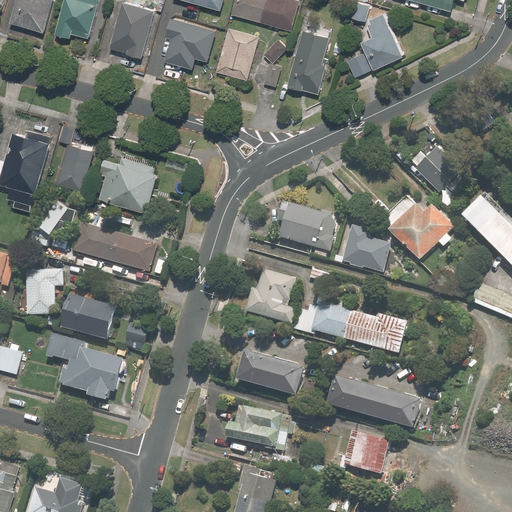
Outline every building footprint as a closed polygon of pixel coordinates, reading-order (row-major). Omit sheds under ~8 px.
[(22,0),(17,21),(51,30),(58,0),(22,0)] [(103,0),(68,0),(60,31),(77,36),(78,32),(94,36),(103,0)] [(162,6),(139,0),(128,0),(117,45),(149,54),(162,6)] [(305,0),(240,0),(237,14),(297,30),(305,0)] [(360,0),(357,15),(372,19),(376,0),(360,0)] [(429,0),(458,8),(460,0),(429,0)] [(351,58),(359,75),(411,52),(392,10),(372,19),(379,35),(368,40),(372,49),(351,58)] [(217,26),(176,16),(165,60),(206,70),(217,26)] [(265,32),(233,23),(220,70),(252,79),(265,32)] [(337,33),(309,25),(293,83),(326,92),(335,61),(329,59),(337,33)] [(292,45),(283,36),(268,52),(277,60),(292,45)] [(285,63),(273,60),(268,81),(279,84),(285,63)] [(63,139),(72,141),(61,182),(88,189),(99,147),(77,141),(80,126),(67,123),(63,139)] [(21,128),(12,160),(0,156),(0,178),(6,180),(16,183),(12,195),(19,197),(17,206),(37,212),(59,139),(21,128)] [(420,168),(419,170),(441,193),(449,186),(455,192),(469,179),(440,150),(429,160),(423,154),(415,162),(420,168)] [(126,160),(109,155),(105,171),(111,173),(104,198),(153,210),(163,171),(157,170),(160,162),(128,154),(126,160)] [(428,215),(409,197),(386,219),(397,230),(394,232),(421,261),(441,242),(445,246),(452,239),(447,234),(455,227),(435,208),(428,215)] [(87,214),(68,200),(49,225),(61,234),(65,229),(70,232),(78,222),(80,223),(87,214)] [(343,215),(288,200),(283,219),(290,221),(286,235),(334,248),(343,215)] [(468,217),(511,262),(511,228),(485,200),(468,217)] [(162,244),(86,221),(78,247),(154,270),(162,244)] [(375,227),(358,222),(348,260),(389,271),(397,243),(373,236),(375,227)] [(0,299),(4,301),(7,285),(14,287),(21,255),(0,249),(0,299)] [(334,270),(317,265),(313,278),(330,283),(334,270)] [(69,268),(31,268),(30,314),(59,314),(59,284),(69,284),(69,268)] [(413,321),(328,297),(325,306),(315,303),(312,311),(292,306),(301,277),(269,268),(263,290),(256,288),(250,310),(296,324),(295,327),(315,333),(316,328),(404,353),(413,321)] [(459,280),(446,268),(439,275),(452,288),(459,280)] [(475,302),(511,317),(511,297),(479,283),(475,302)] [(125,306),(74,292),(65,325),(116,339),(125,306)] [(508,318),(498,314),(495,321),(505,325),(508,318)] [(69,366),(65,383),(97,392),(96,394),(115,399),(118,389),(126,391),(129,382),(126,381),(132,358),(92,347),(93,341),(60,331),(54,353),(78,360),(76,368),(69,366)] [(1,369),(27,376),(33,351),(8,344),(1,369)] [(314,365),(253,348),(245,377),(306,394),(314,365)] [(511,354),(495,353),(495,363),(511,364),(511,354)] [(430,396),(343,373),(335,402),(422,425),(430,396)] [(288,436),(281,435),(286,415),(243,405),(239,420),(234,419),(230,436),(285,450),(288,436)] [(393,441),(355,431),(347,463),(385,473),(393,441)] [(297,456),(282,454),(280,462),(295,465),(297,456)] [(0,510),(6,511),(14,511),(20,492),(16,491),(23,467),(0,460),(0,510)] [(264,471),(266,466),(250,462),(246,481),(249,482),(240,511),(271,511),(281,475),(264,471)] [(36,498),(32,511),(86,511),(88,506),(85,505),(87,499),(85,499),(89,483),(65,476),(61,491),(42,485),(38,499),(36,498)]
